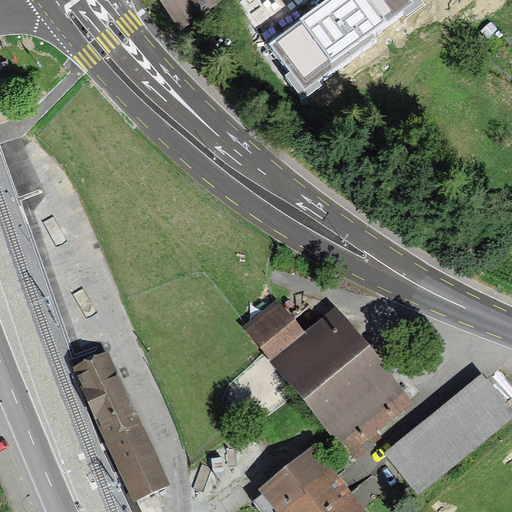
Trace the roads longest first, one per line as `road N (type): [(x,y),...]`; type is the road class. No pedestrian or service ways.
road 1 (primary): [(74,0),(142,88),(236,174),(367,257),(511,327)]
road 2 (tertiary): [(0,362),(62,511)]
